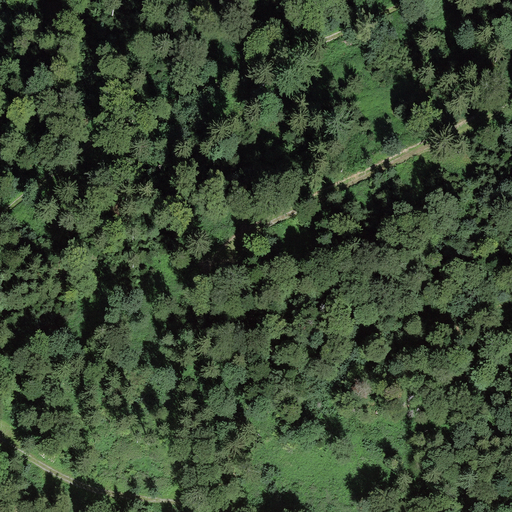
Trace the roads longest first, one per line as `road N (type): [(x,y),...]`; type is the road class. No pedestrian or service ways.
road 1 (track): [(414,0),(101,134),(0,213)]
road 2 (track): [(511,101),(221,252)]
road 3 (track): [(0,443),(84,486),(238,511)]
